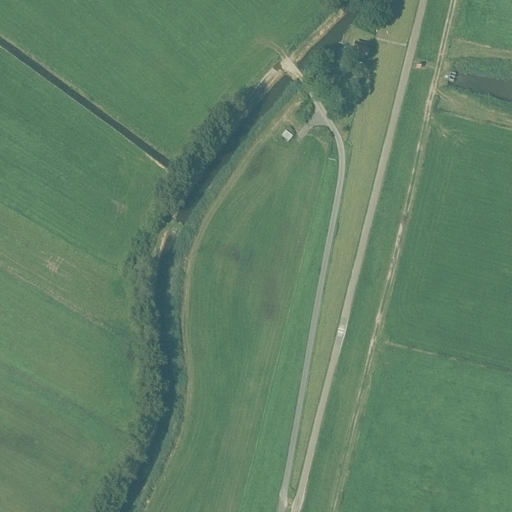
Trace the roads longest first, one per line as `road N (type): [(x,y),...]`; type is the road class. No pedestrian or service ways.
road 1 (unclassified): [(294,511),(422,0)]
road 2 (track): [(454,0),(331,511)]
road 3 (unclassified): [(279,511),(343,155),(291,66)]
road 4 (track): [(237,120),(272,70),(291,66),(326,30)]
